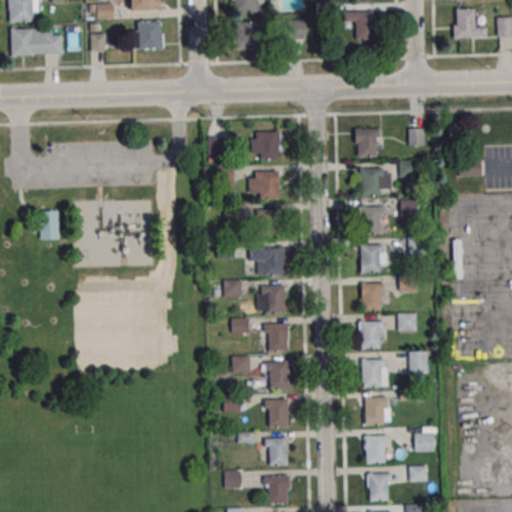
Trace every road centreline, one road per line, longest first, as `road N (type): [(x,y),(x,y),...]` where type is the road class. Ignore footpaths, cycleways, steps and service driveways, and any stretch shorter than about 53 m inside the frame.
road 1 (tertiary): [(0,97),(511,82)]
road 2 (residential): [(326,511),(315,88)]
